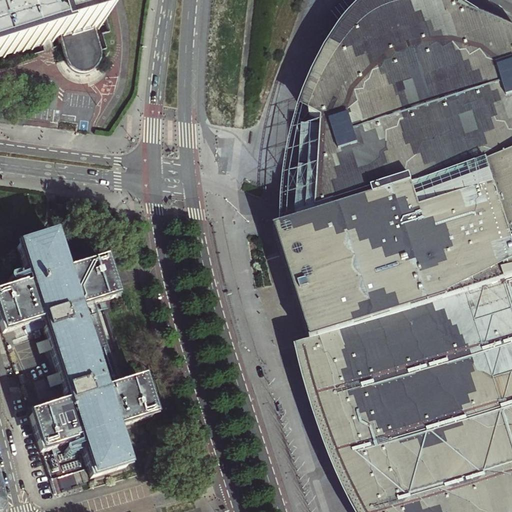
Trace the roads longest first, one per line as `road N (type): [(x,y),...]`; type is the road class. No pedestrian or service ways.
road 1 (primary): [(281,511),(230,355),(191,188)]
road 2 (primary): [(153,184),(173,296),(230,480)]
road 3 (primary): [(190,171),(191,0)]
road 4 (primary): [(169,0),(152,167)]
road 5 (secondary): [(0,163),(153,184)]
road 6 (secondary): [(152,167),(0,146)]
road 7 (residential): [(230,480),(114,511)]
